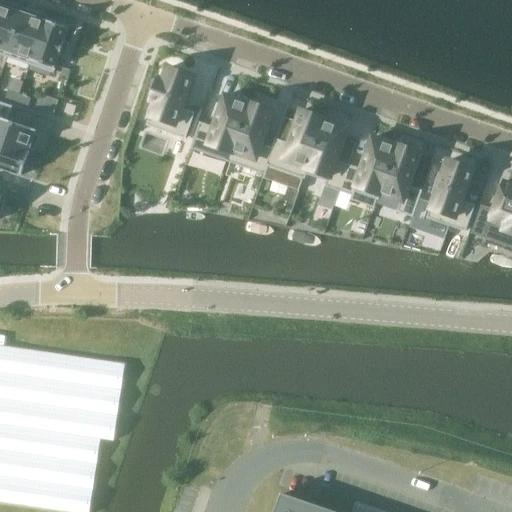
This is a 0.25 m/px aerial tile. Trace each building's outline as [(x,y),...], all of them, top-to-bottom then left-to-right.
[(0,4),(0,54),(7,57),(22,13),(0,5),(1,5),(0,4)] [(22,13),(7,57),(30,64),(45,20),(44,19),(44,20),(22,13)] [(45,20),(30,64),(53,72),(55,69),(59,56),(60,57),(65,40),(64,40),(68,29),(69,28),(65,27),(66,25),(48,19),(48,21),(45,20)] [(150,116),(147,125),(149,126),(151,120),(172,127),(171,131),(184,136),(183,138),(185,138),(194,113),(181,108),(192,76),(188,75),(188,74),(172,68),(171,69),(167,68),(162,81),(158,80),(151,101),(155,102),(150,116)] [(8,91),(5,98),(17,102),(19,94),(8,91)] [(19,94),(17,102),(28,106),(31,98),(19,94)] [(200,123),(191,148),(228,161),(249,103),(248,102),(247,104),(245,103),(246,101),(229,95),(229,97),(225,96),(213,127),(200,123)] [(0,102),(0,142),(29,153),(29,151),(29,149),(34,151),(39,136),(34,134),(35,132),(36,130),(7,120),(12,106),(0,102)] [(249,103),(228,161),(264,174),(276,139),(275,139),(272,148),(261,144),(273,111),(249,103)] [(276,139),(264,174),(265,174),(268,165),(270,166),(303,178),(324,119),(301,111),(289,144),(276,139)] [(324,119),(303,178),(304,178),(306,174),(327,181),(326,185),(339,190),(348,165),(336,161),(347,129),(343,128),(344,126),(327,120),(327,122),(325,121),(325,119),(324,119)] [(348,165),(339,190),(353,195),(355,191),(377,199),(396,145),(395,144),(395,146),(393,145),(393,143),(377,138),(376,139),(372,138),(361,169),(348,165)] [(0,168),(20,175),(19,175),(21,175),(29,153),(0,142),(0,168)] [(396,145),(377,199),(378,199),(380,193),(401,201),(398,211),(412,216),(421,191),(408,186),(420,153),(396,145)] [(435,195),(427,217),(465,231),(474,205),(461,201),(472,169),(468,168),(469,166),(452,160),(451,162),(447,160),(443,174),(439,173),(431,193),(435,195)] [(482,206),(472,233),(485,237),(490,222),(496,224),(504,227),(503,230),(511,233),(511,185),(507,184),(507,183),(504,182),(493,210),(482,206)] [(125,364),(5,347),(0,345),(0,501),(70,511),(89,511),(101,439),(114,441),(125,364)] [(274,511),(328,511),(280,495),(274,511)]
